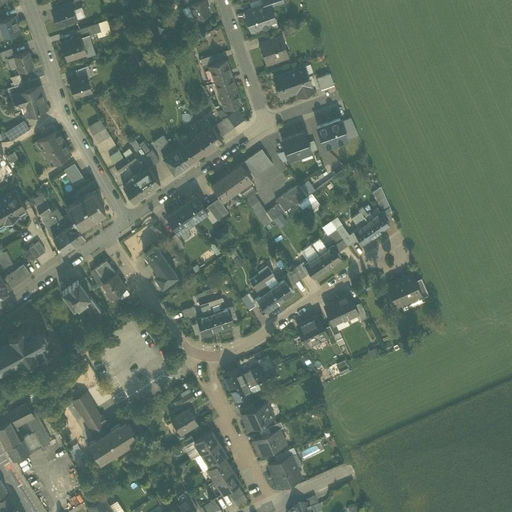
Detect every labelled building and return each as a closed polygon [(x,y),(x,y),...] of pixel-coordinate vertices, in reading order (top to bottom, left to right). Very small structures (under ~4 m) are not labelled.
[(194,17),(195,19),(210,14),(204,0),(200,0),(190,4),(194,17)] [(251,9),(264,5),(262,0),(253,0),(249,2),(251,9)] [(52,9),(58,25),(76,18),(72,9),(70,2),(52,9)] [(245,11),(251,31),(268,25),(267,22),(275,19),(270,6),(269,3),(264,5),(251,9),(245,11)] [(194,17),(190,4),(186,6),(182,7),(186,20),(194,17)] [(72,9),(76,18),(85,15),(81,6),(72,9)] [(0,24),(5,38),(20,32),(13,15),(0,19),(0,24)] [(107,19),(98,22),(101,31),(97,32),(98,37),(111,33),(107,19)] [(81,36),(81,37),(88,35),(97,32),(101,31),(98,22),(77,29),(80,37),(81,36)] [(282,29),(284,35),(295,32),(293,25),(282,29)] [(88,35),(81,37),(86,54),(87,55),(94,53),(88,35)] [(258,43),(266,64),(288,56),(281,35),(258,43)] [(66,60),(86,54),(81,37),(81,36),(80,37),(61,43),(66,60)] [(0,52),(3,60),(8,58),(14,55),(11,48),(0,52)] [(14,55),(17,66),(19,71),(33,66),(28,51),(14,55)] [(11,68),(17,66),(14,55),(8,58),(11,68)] [(200,59),(202,65),(214,61),(212,55),(200,59)] [(146,66),(144,59),(134,63),(137,70),(146,66)] [(209,65),(215,83),(232,77),(226,59),(209,65)] [(310,64),(304,66),(307,74),(313,72),(310,64)] [(76,69),(79,78),(87,76),(91,75),(87,66),(76,69)] [(273,77),(280,96),(302,89),(304,95),(313,92),(311,86),(307,74),(304,66),(273,77)] [(317,77),(321,89),(334,84),(330,73),(317,77)] [(11,77),(14,85),(22,83),(20,74),(11,77)] [(69,82),(74,97),(92,91),(87,76),(79,78),(69,82)] [(238,94),(232,77),(215,83),(221,100),(238,94)] [(7,87),(9,96),(14,94),(25,90),(22,83),(14,85),(7,87)] [(26,102),(30,114),(46,108),(39,86),(25,90),(14,94),(16,101),(15,101),(17,106),(19,105),(18,104),(26,102)] [(241,104),(238,94),(221,100),(224,109),(241,104)] [(227,116),(229,115),(220,108),(217,111),(222,120),(227,116)] [(238,109),(232,113),(239,123),(245,119),(238,109)] [(234,126),(239,123),(232,113),(229,115),(227,116),(234,126)] [(229,130),(234,126),(227,116),(222,120),(229,130)] [(340,121),(345,134),(356,130),(350,117),(340,121)] [(317,126),(323,144),(346,136),(345,134),(340,121),(339,118),(317,126)] [(89,127),(98,142),(109,135),(100,120),(89,127)] [(224,133),(229,130),(222,120),(217,123),(224,133)] [(6,134),(10,141),(29,129),(25,122),(6,134)] [(219,137),(224,133),(217,123),(212,127),(219,137)] [(41,131),(44,136),(56,129),(53,124),(41,131)] [(211,125),(200,133),(210,147),(221,139),(219,137),(212,127),(211,125)] [(38,140),(52,164),(71,153),(56,129),(44,136),(38,140)] [(304,131),(293,135),(300,155),(310,151),(311,151),(308,142),(304,131)] [(210,147),(200,133),(189,141),(199,155),(210,147)] [(288,159),(300,155),(293,135),(281,139),(285,150),(288,159)] [(172,150),(162,136),(153,142),(163,157),(172,150)] [(346,136),(323,144),(324,147),(347,139),(346,136)] [(129,141),(136,150),(141,147),(134,137),(129,141)] [(51,165),(52,164),(38,140),(37,141),(51,165)] [(308,142),(311,151),(316,149),(313,140),(308,142)] [(138,144),(145,153),(150,150),(143,141),(138,144)] [(188,162),(199,155),(189,141),(179,148),(188,162)] [(163,157),(174,172),(188,162),(179,148),(177,146),(172,150),(163,157)] [(126,158),(133,153),(129,148),(122,153),(126,158)] [(241,163),(246,171),(248,169),(267,156),(261,148),(241,163)] [(145,153),(153,164),(159,160),(151,149),(150,150),(145,153)] [(108,157),(115,166),(124,159),(118,150),(108,157)] [(282,161),(288,159),(285,150),(277,153),(282,161)] [(310,151),(300,155),(302,161),(312,157),(310,151)] [(14,152),(6,156),(10,163),(18,159),(14,152)] [(126,158),(124,159),(128,165),(136,159),(137,159),(133,153),(126,158)] [(248,169),(254,177),(272,164),(267,156),(248,169)] [(119,171),(128,165),(124,159),(115,166),(119,171)] [(140,164),(136,159),(128,165),(131,170),(140,164)] [(64,170),(74,185),(84,179),(74,163),(64,170)] [(241,163),(226,174),(237,189),(248,181),(252,179),(246,171),(241,163)] [(0,166),(0,170),(0,171),(4,177),(9,175),(3,165),(0,166)] [(131,175),(134,173),(131,170),(128,165),(119,171),(125,179),(131,175)] [(350,166),(342,171),(346,176),(353,171),(350,166)] [(139,169),(134,173),(147,192),(159,183),(148,167),(141,172),(139,169)] [(134,201),(147,192),(134,173),(131,175),(133,177),(123,185),(134,201)] [(222,200),(237,189),(226,174),(211,184),(222,200)] [(308,179),(299,185),(307,196),(311,192),(315,190),(308,179)] [(237,189),(263,226),(273,219),(281,213),(287,209),(297,202),(307,196),(299,185),(298,183),(275,200),(277,203),(266,211),(253,194),(256,192),(248,181),(237,189)] [(384,210),(389,206),(380,186),(372,191),(379,200),(377,201),(384,210)] [(0,198),(0,224),(3,223),(4,224),(20,215),(19,214),(26,209),(15,190),(0,198)] [(66,207),(75,220),(80,227),(105,211),(92,191),(66,207)] [(307,196),(297,202),(301,208),(302,209),(306,206),(316,199),(311,192),(307,196)] [(33,199),(36,206),(45,200),(42,193),(33,199)] [(196,195),(181,206),(191,220),(198,216),(199,217),(207,211),(196,195)] [(240,201),(236,195),(231,198),(236,204),(240,201)] [(218,199),(213,202),(222,215),(228,212),(218,199)] [(321,206),(316,199),(306,206),(311,213),(321,206)] [(22,202),(30,218),(35,216),(27,200),(22,202)] [(46,214),(51,211),(45,200),(36,206),(42,217),(43,217),(46,214)] [(217,219),(222,215),(213,202),(207,206),(210,210),(217,219)] [(297,202),(287,209),(291,215),(301,208),(297,202)] [(185,225),(191,220),(181,206),(166,216),(178,232),(186,227),(185,225)] [(369,212),(373,217),(381,212),(377,206),(369,212)] [(384,210),(381,212),(386,220),(389,218),(386,213),(391,210),(389,206),(384,210)] [(56,207),(51,211),(63,228),(64,228),(68,224),(56,207)] [(360,211),(367,221),(376,234),(389,224),(386,220),(381,212),(373,217),(369,212),(366,214),(362,207),(359,209),(360,211)] [(217,219),(210,210),(205,213),(212,223),(217,219)] [(62,251),(73,243),(64,228),(63,228),(51,211),(46,214),(43,217),(52,236),(53,236),(62,251)] [(367,221),(360,211),(351,217),(359,228),(367,221)] [(287,222),(281,213),(273,219),(280,228),(287,222)] [(330,220),(336,228),(342,223),(337,216),(330,220)] [(68,224),(64,228),(73,243),(85,236),(80,227),(75,220),(68,224)] [(336,228),(330,220),(322,226),(327,234),(328,233),(336,228)] [(362,243),(376,234),(367,221),(359,228),(354,231),(358,237),(362,243)] [(343,239),(347,244),(358,237),(354,231),(349,234),(342,223),(336,228),(343,239)] [(328,233),(336,244),(337,243),(343,239),(336,228),(328,233)] [(187,229),(180,234),(184,240),(191,235),(187,229)] [(170,237),(179,250),(185,246),(176,233),(170,237)] [(341,258),(336,252),(334,249),(332,246),(327,249),(319,238),(311,243),(319,255),(327,268),(341,258)] [(337,243),(341,249),(347,244),(343,239),(337,243)] [(34,256),(35,258),(45,251),(38,241),(29,248),(29,249),(34,256)] [(220,252),(213,242),(209,245),(216,255),(220,252)] [(319,255),(311,243),(300,250),(308,262),(319,255)] [(155,276),(162,286),(177,276),(155,246),(145,253),(159,273),(155,276)] [(0,248),(0,265),(1,269),(13,263),(6,250),(3,252),(1,248),(0,248)] [(34,256),(29,249),(23,253),(28,261),(34,256)] [(244,263),(238,255),(232,259),(238,268),(244,263)] [(314,277),(327,268),(319,255),(308,262),(305,265),(310,271),(314,277)] [(106,291),(111,298),(118,293),(126,288),(106,260),(95,268),(104,280),(102,282),(102,283),(107,290),(106,291)] [(298,264),(305,275),(310,271),(305,265),(303,261),(298,264)] [(6,276),(4,280),(10,288),(11,288),(30,274),(30,273),(30,274),(23,264),(6,276)] [(298,264),(292,269),(299,279),(305,275),(298,264)] [(259,273),(265,281),(273,275),(274,274),(268,267),(259,273)] [(91,271),(98,286),(102,283),(102,282),(104,280),(95,268),(91,271)] [(293,283),(299,279),(292,269),(286,273),(293,283)] [(0,295),(10,288),(4,280),(0,273),(0,295)] [(279,302),(270,289),(265,281),(259,273),(250,280),(260,294),(261,293),(262,294),(254,300),(258,307),(261,305),(265,310),(265,311),(279,302)] [(284,279),(289,286),(293,283),(286,273),(281,276),(284,279)] [(389,284),(398,304),(400,303),(419,295),(413,281),(410,274),(389,284)] [(273,275),(265,281),(270,289),(279,283),(273,275)] [(85,278),(92,287),(94,285),(88,276),(85,278)] [(80,281),(87,291),(92,287),(85,278),(80,281)] [(419,295),(420,298),(428,294),(421,278),(413,281),(419,295)] [(279,283),(270,289),(279,302),(293,292),(289,286),(284,279),(279,283)] [(61,292),(73,309),(76,306),(78,308),(87,302),(90,308),(96,304),(88,293),(87,291),(80,281),(79,280),(74,283),(73,283),(69,286),(61,292)] [(118,293),(122,298),(129,293),(126,288),(118,293)] [(206,296),(209,304),(218,301),(222,300),(219,292),(206,296)] [(241,298),(249,309),(255,305),(247,294),(241,298)] [(335,324),(346,318),(356,314),(357,313),(353,305),(348,294),(326,305),(333,320),(335,324)] [(420,298),(419,295),(400,303),(404,310),(422,302),(420,298)] [(198,299),(201,307),(209,304),(206,296),(198,299)] [(218,301),(209,304),(212,313),(222,310),(218,301)] [(356,314),(359,320),(367,316),(360,302),(353,305),(357,313),(356,314)] [(90,308),(95,314),(100,310),(96,304),(90,308)] [(209,304),(201,307),(204,316),(212,313),(209,304)] [(182,310),(185,317),(196,314),(194,306),(182,310)] [(222,310),(212,313),(217,328),(233,323),(231,317),(228,308),(222,310)] [(202,333),(217,328),(212,313),(204,316),(197,319),(198,322),(201,332),(202,333)] [(306,346),(307,346),(308,346),(327,337),(328,337),(324,328),(318,315),(298,324),(297,325),(297,326),(298,325),(307,345),(306,346)] [(437,330),(443,327),(438,316),(432,319),(437,330)] [(349,324),(346,318),(335,324),(338,329),(349,324)] [(328,322),(329,325),(333,334),(339,332),(338,329),(335,324),(333,320),(328,322)] [(201,332),(198,322),(192,324),(195,334),(201,332)] [(0,373),(0,374),(1,371),(2,371),(2,372),(7,369),(6,368),(7,368),(8,369),(9,369),(8,367),(14,364),(15,366),(16,365),(15,363),(21,360),(23,362),(22,365),(23,365),(24,363),(35,357),(37,357),(40,362),(52,356),(46,344),(46,343),(45,342),(46,337),(48,337),(48,335),(46,336),(44,331),(45,329),(44,328),(42,330),(38,329),(38,327),(36,327),(36,329),(32,331),(30,327),(31,326),(30,325),(29,326),(27,326),(27,324),(26,324),(26,326),(23,327),(23,326),(21,326),(20,328),(9,334),(7,334),(6,335),(9,336),(10,338),(4,341),(3,340),(2,341),(2,342),(0,343),(0,373)] [(297,326),(306,346),(307,345),(298,325),(297,326)] [(337,342),(333,334),(329,325),(324,328),(328,337),(327,337),(331,344),(337,342)] [(380,356),(375,347),(368,351),(372,359),(380,356)] [(261,365),(264,371),(273,367),(268,354),(258,359),(261,365)] [(335,364),(341,375),(351,371),(345,359),(335,364)] [(251,370),(254,376),(264,371),(261,365),(251,370)] [(229,388),(245,380),(241,374),(238,367),(222,374),(229,388)] [(273,367),(264,371),(267,377),(276,373),(273,367)] [(250,369),(241,374),(245,380),(254,376),(251,370),(250,369)] [(257,382),(267,377),(264,371),(254,376),(257,382)] [(254,376),(245,380),(248,387),(257,382),(254,376)] [(251,393),(248,387),(245,380),(229,388),(235,402),(243,398),(244,400),(247,399),(246,396),(251,394),(251,393)] [(257,382),(248,387),(251,393),(260,388),(257,382)] [(182,398),(191,392),(188,388),(179,393),(182,398)] [(96,438),(105,432),(91,411),(86,401),(90,399),(85,391),(72,399),(96,438)] [(181,398),(185,404),(195,398),(191,392),(182,398),(181,398)] [(8,410),(24,402),(20,394),(5,405),(8,410)] [(34,415),(27,401),(24,402),(8,410),(9,412),(15,425),(16,425),(26,419),(34,415)] [(240,407),(243,413),(255,407),(253,402),(240,407)] [(241,414),(248,429),(273,417),(266,402),(255,407),(243,413),(241,414)] [(171,418),(180,433),(197,422),(188,407),(171,418)] [(322,414),(319,407),(313,410),(316,417),(322,414)] [(96,408),(91,411),(105,432),(109,430),(105,422),(101,415),(101,416),(96,408)] [(0,417),(0,436),(5,446),(19,439),(15,430),(18,428),(16,425),(15,425),(9,412),(0,417)] [(48,443),(34,415),(26,419),(33,431),(40,445),(41,447),(48,443)] [(126,420),(109,430),(105,432),(96,438),(88,443),(100,462),(137,438),(126,420)] [(267,427),(270,432),(279,428),(283,427),(280,421),(267,427)] [(253,440),(260,455),(286,444),(279,428),(270,432),(253,440)] [(194,440),(202,453),(219,442),(211,430),(194,440)] [(33,431),(22,437),(30,451),(40,445),(33,431)] [(69,432),(61,436),(64,442),(72,438),(69,432)] [(5,446),(13,459),(30,451),(22,437),(19,439),(5,446)] [(202,453),(194,440),(183,447),(191,460),(195,457),(202,453)] [(227,455),(219,442),(202,453),(210,466),(224,457),(227,455)] [(338,455),(335,445),(329,447),(332,457),(338,455)] [(274,455),(276,460),(290,454),(296,452),(293,446),(274,455)] [(296,452),(290,454),(296,467),(301,464),(296,452)] [(210,466),(202,453),(195,457),(203,470),(207,467),(210,466)] [(269,463),(279,485),(290,479),(295,474),(296,467),(290,454),(276,460),(269,463)] [(232,469),(224,457),(210,466),(207,467),(215,480),(232,469)] [(295,474),(290,479),(300,475),(296,467),(295,474)] [(240,482),(232,469),(215,480),(223,493),(227,490),(237,484),(240,482)] [(160,477),(152,479),(153,487),(161,486),(160,477)] [(227,490),(230,495),(240,489),(237,484),(227,490)] [(185,498),(192,509),(197,506),(186,489),(180,492),(184,499),(185,498)] [(244,494),(240,489),(230,495),(233,500),(244,494)] [(0,511),(19,511),(10,494),(6,497),(6,496),(0,499),(0,511)] [(247,499),(244,494),(233,500),(237,505),(247,499)] [(220,495),(215,497),(218,506),(224,504),(220,495)] [(87,506),(91,511),(113,511),(109,505),(103,496),(87,506)] [(184,499),(165,511),(166,511),(193,511),(192,509),(185,498),(184,499)] [(308,507),(309,510),(318,506),(315,498),(299,505),(301,510),(308,507)] [(203,505),(206,510),(217,504),(213,499),(203,505)] [(125,511),(117,500),(109,505),(113,511),(125,511)]
